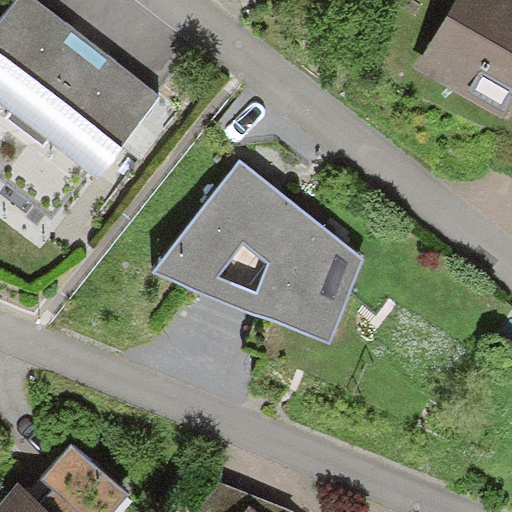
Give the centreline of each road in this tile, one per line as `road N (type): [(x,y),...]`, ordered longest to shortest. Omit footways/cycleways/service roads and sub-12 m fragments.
road 1 (residential): [(0,334),(428,511)]
road 2 (residential): [(511,280),(157,0)]
